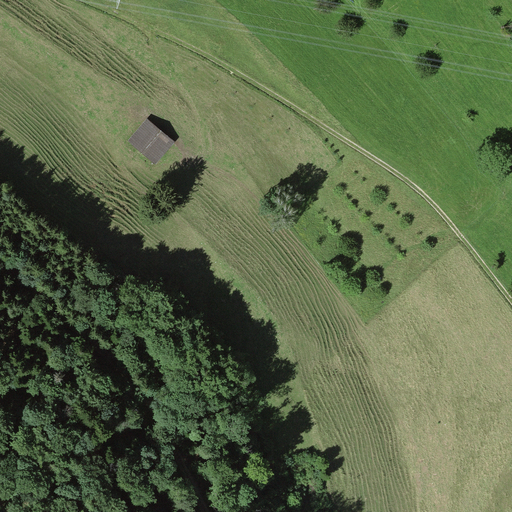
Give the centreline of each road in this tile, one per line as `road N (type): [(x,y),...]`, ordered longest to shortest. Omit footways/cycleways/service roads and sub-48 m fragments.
road 1 (track): [(511,301),(432,202),(394,171),(232,68),(82,0)]
road 2 (track): [(210,511),(124,367),(49,292),(0,261)]
road 3 (track): [(204,151),(201,118),(145,27)]
